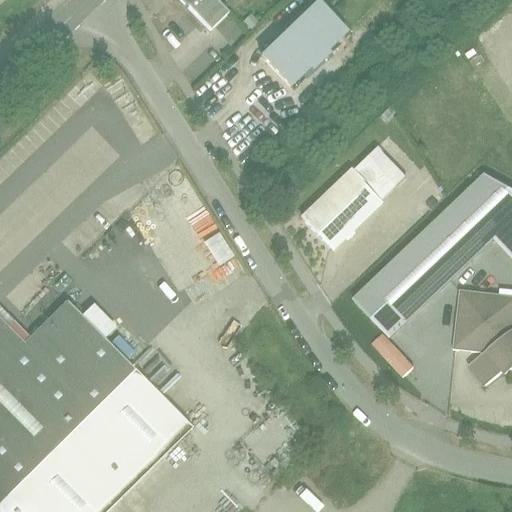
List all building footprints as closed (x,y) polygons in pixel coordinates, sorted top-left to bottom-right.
[(180,0),(178,3),(208,34),(242,0),(180,0)] [(344,45),(311,11),(262,58),(294,92),(344,45)] [(361,167),(300,223),(331,256),(392,200),(361,167)] [(511,194),(489,182),(356,304),(394,345),(501,247),(511,258),(511,194)] [(220,237),(206,246),(219,267),(233,258),(220,237)] [(511,300),(459,295),(453,353),(486,357),(469,369),(486,391),(511,371),(511,300)] [(29,349),(0,321),(0,511),(110,511),(191,434),(68,309),(29,349)]
